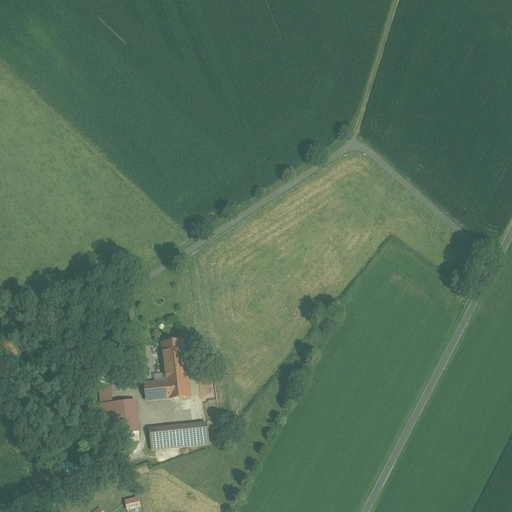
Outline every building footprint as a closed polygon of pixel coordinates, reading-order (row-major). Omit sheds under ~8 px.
[(13,338),(2,342),(8,359),(19,355),(13,338)] [(163,344),(167,375),(187,373),(183,342),(163,344)] [(167,375),(164,375),(165,382),(145,384),(146,401),(189,397),(187,373),(167,375)] [(136,402),(101,405),(104,436),(139,432),(136,402)] [(207,425),(150,431),(152,451),(207,446),(206,442),(209,441),(207,425)] [(142,498),(128,500),(130,511),(144,509),(142,498)]
